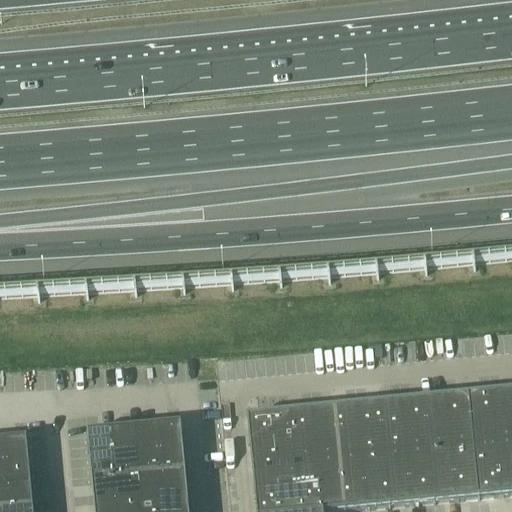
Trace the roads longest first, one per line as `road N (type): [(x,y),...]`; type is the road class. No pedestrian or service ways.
road 1 (motorway): [(0,239),(203,201),(511,162)]
road 2 (motorway): [(0,161),(511,109)]
road 3 (motorway): [(511,32),(0,84)]
road 4 (motorway): [(0,248),(511,214)]
